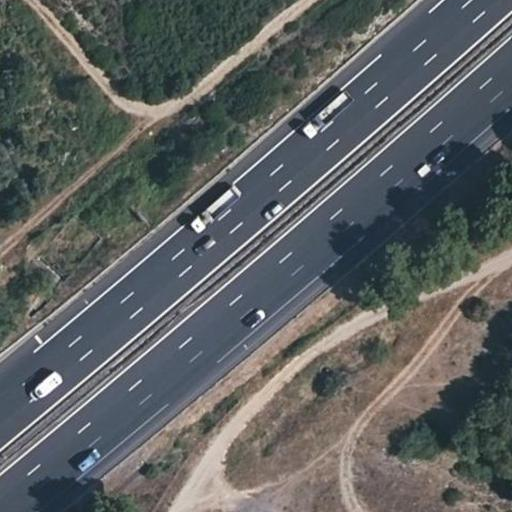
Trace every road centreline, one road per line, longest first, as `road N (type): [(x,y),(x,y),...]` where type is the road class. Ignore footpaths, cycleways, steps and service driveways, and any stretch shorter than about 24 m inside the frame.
road 1 (motorway): [(0,503),(312,245),(511,66)]
road 2 (motorway): [(481,0),(280,184),(0,417)]
road 3 (track): [(511,259),(438,288),(306,365),(233,432),(179,511)]
road 4 (track): [(304,0),(185,103),(159,112),(113,92),(29,0)]
road 5 (track): [(362,511),(347,464),(353,439),(498,264)]
road 6 (track): [(0,259),(159,112)]
road 7 (track): [(511,388),(429,389),(378,411)]
